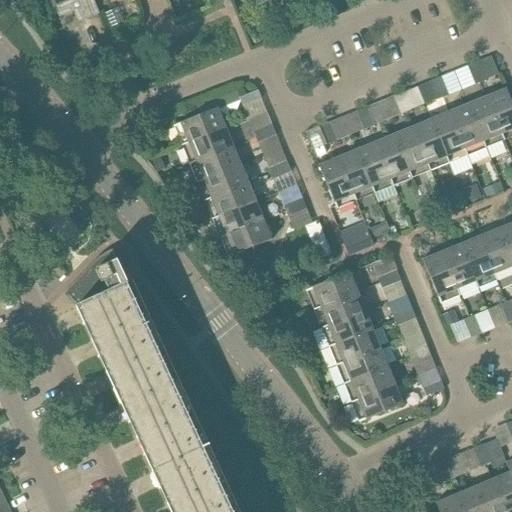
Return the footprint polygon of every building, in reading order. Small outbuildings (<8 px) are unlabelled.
[(79,23),(100,14),(93,0),(52,0),(60,18),(74,12),(79,23)] [(472,75),(482,71),(478,62),(468,66),(472,75)] [(482,71),(472,75),(475,84),(486,80),(482,71)] [(434,90),(445,86),(441,77),(431,81),(434,90)] [(445,86),(434,90),(438,99),(449,95),(445,86)] [(475,87),(444,98),(448,109),(479,98),(475,87)] [(505,141),(511,137),(511,103),(506,89),(487,97),(505,141)] [(243,106),(261,98),(258,91),(240,98),(243,106)] [(397,106),(408,101),(404,92),(394,96),(397,106)] [(486,148),(505,141),(487,97),(468,104),(486,148)] [(408,101),(397,106),(401,115),(412,110),(408,101)] [(468,156),(486,148),(468,104),(450,112),(468,156)] [(360,121),(371,116),(367,107),(357,112),(360,121)] [(182,146),(226,128),(218,108),(174,126),(182,146)] [(449,164),(468,156),(450,112),(431,120),(449,164)] [(371,116),(360,121),(364,130),(375,125),(371,116)] [(431,171),(449,164),(431,120),(413,127),(431,171)] [(323,136),(334,131),(330,122),(319,127),(323,136)] [(267,139),(276,135),(272,124),(263,128),(267,139)] [(412,179),(431,171),(413,127),(394,135),(412,179)] [(190,164),(234,146),(226,128),(182,146),(190,164)] [(258,143),(267,139),(263,128),(254,132),(258,143)] [(334,131),(323,136),(327,145),(338,141),(334,131)] [(394,186),(412,179),(394,135),(376,142),(394,186)] [(375,194),(394,186),(376,142),(357,150),(375,194)] [(197,183),(241,165),(234,146),(190,164),(197,183)] [(357,202),(375,194),(357,150),(338,157),(357,202)] [(337,210),(357,202),(338,157),(319,165),(337,210)] [(160,158),(152,162),(157,172),(165,169),(160,158)] [(282,176),(291,172),(287,161),(278,165),(282,176)] [(205,201),(249,183),(241,165),(197,183),(205,201)] [(273,180),(282,176),(278,165),(269,169),(273,180)] [(212,220),(257,202),(249,183),(205,201),(212,220)] [(501,184),(485,191),(488,199),(504,192),(501,184)] [(476,185),(465,190),(470,203),(482,199),(476,185)] [(298,213),(307,209),(302,198),(293,202),(298,213)] [(220,238),(264,220),(257,202),(212,220),(220,238)] [(289,217),(298,213),(293,202),(284,206),(289,217)] [(264,220),(220,238),(228,258),(272,240),(264,220)] [(511,264),(511,223),(498,229),(511,264)] [(497,281),(511,274),(511,264),(498,229),(479,237),(497,281)] [(479,289),(497,281),(479,237),(461,244),(479,289)] [(359,243),(348,248),(351,255),(362,250),(359,243)] [(460,296),(479,289),(461,244),(442,252),(460,296)] [(153,473),(197,451),(122,288),(129,285),(124,274),(126,273),(128,272),(129,270),(131,268),(132,264),(132,258),(129,253),(125,249),(119,248),(112,250),(102,256),(92,264),(69,288),(80,299),(83,304),(76,307),(153,473)] [(441,304),(460,296),(442,252),(422,260),(441,304)] [(372,264),(356,270),(358,277),(369,272),(370,275),(376,273),(372,264)] [(392,285),(401,281),(396,270),(387,274),(392,285)] [(314,310),(358,292),(350,273),(306,291),(314,310)] [(383,289),(392,285),(387,274),(378,278),(383,289)] [(322,329),(366,311),(358,292),(314,310),(322,329)] [(504,314),(511,311),(511,301),(501,305),(504,314)] [(407,322),(416,318),(411,308),(402,311),(407,322)] [(329,347),(373,329),(366,311),(322,329),(329,347)] [(398,326),(407,322),(402,311),(393,315),(398,326)] [(455,312),(443,318),(447,327),(450,326),(459,322),(455,312)] [(467,329),(478,325),(475,316),(464,320),(467,329)] [(471,338),(482,334),(478,325),(467,329),(471,338)] [(337,366),(381,348),(373,329),(329,347),(337,366)] [(422,359),(431,355),(426,345),(417,348),(422,359)] [(344,384),(388,366),(381,348),(337,366),(344,384)] [(412,363),(422,359),(417,348),(408,352),(412,363)] [(352,403),(396,385),(388,366),(344,384),(352,403)] [(426,397),(444,389),(441,381),(423,389),(426,397)] [(396,385),(352,403),(360,423),(404,404),(396,385)] [(477,458),(488,454),(484,445),(473,449),(477,458)] [(225,511),(197,451),(153,473),(171,511),(225,511)] [(488,454),(477,458),(481,467),(492,463),(488,454)] [(440,473),(451,469),(447,460),(436,464),(440,473)] [(451,469),(440,473),(444,483),(455,478),(451,469)] [(423,470),(413,474),(417,483),(426,479),(423,470)] [(511,511),(511,475),(511,472),(510,472),(510,473),(492,480),(505,511),(511,511)] [(505,511),(492,480),(474,487),(483,511),(505,511)] [(462,511),(483,511),(474,487),(455,495),(462,511)] [(439,511),(462,511),(455,495),(436,503),(439,511)]
